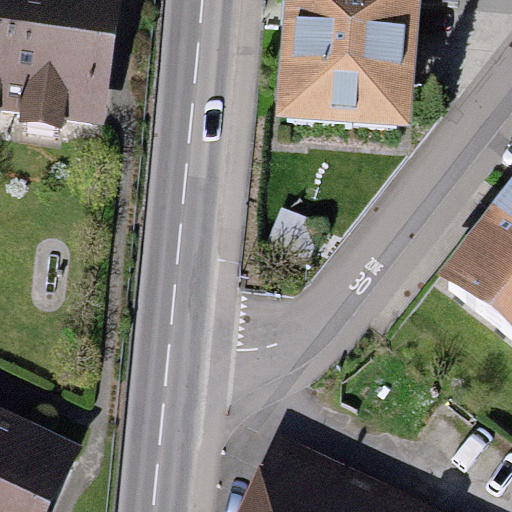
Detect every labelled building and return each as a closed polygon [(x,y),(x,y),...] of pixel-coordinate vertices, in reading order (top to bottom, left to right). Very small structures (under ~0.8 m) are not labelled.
[(0,0),(0,108),(93,123),(112,0),(0,0)] [(295,0),(287,125),(400,132),(409,3),(363,0),(295,0)] [(511,207),(450,282),(511,332),(511,207)] [(0,511),(43,511),(67,462),(0,430),(0,511)] [(348,511),(288,485),(275,511),(348,511)]
